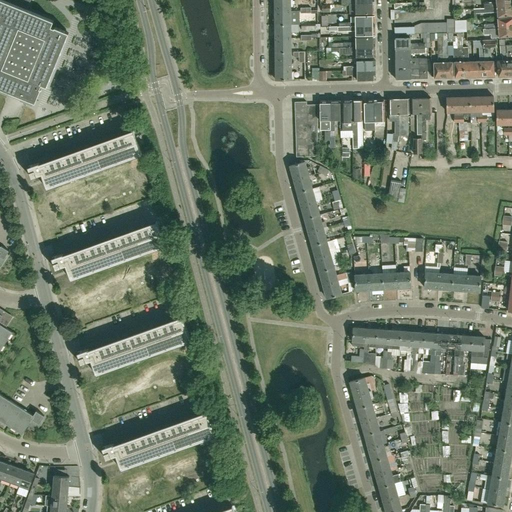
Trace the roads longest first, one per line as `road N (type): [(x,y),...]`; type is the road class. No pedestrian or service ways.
road 1 (secondary): [(280,511),(149,0)]
road 2 (secondary): [(139,0),(154,86),(266,511)]
road 3 (residential): [(337,321),(318,311),(281,177),(274,92)]
road 4 (residential): [(374,511),(336,376),(337,321)]
road 5 (residential): [(511,320),(415,311),(337,321)]
road 6 (residential): [(7,164),(127,122)]
road 7 (residential): [(387,89),(511,87)]
road 8 (residential): [(36,257),(151,216)]
road 9 (residential): [(83,447),(198,408)]
